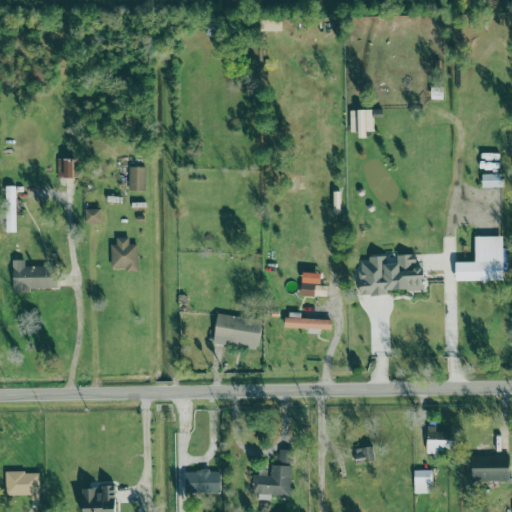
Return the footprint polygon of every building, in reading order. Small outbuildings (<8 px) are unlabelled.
[(350,110),(350,133),(358,132),(358,139),(367,138),(367,132),(373,132),(373,110),(350,110)] [(57,178),(79,178),(79,159),(57,158),(57,178)] [(145,167),(128,167),(130,191),(146,190),(145,167)] [(502,174),(482,174),(482,188),(502,187),(502,174)] [(16,186),(5,186),(7,233),(17,232),(16,186)] [(100,209),(86,209),(86,223),(101,223),(100,209)] [(457,281),(504,280),(503,236),(475,236),(476,262),(456,262),(457,281)] [(112,270),(138,270),(138,245),(129,244),(129,238),(112,238),(112,270)] [(425,289),(424,266),(416,267),(416,254),(397,255),(397,263),(386,263),(386,256),(370,257),(370,262),(360,262),(361,295),(389,294),(389,291),(425,289)] [(25,266),(25,260),(13,260),(13,290),(57,289),(57,266),(25,266)] [(328,297),(328,285),(301,284),(301,296),(328,297)] [(214,344),(259,349),(263,320),(218,315),(214,344)] [(333,320),(285,318),(285,328),(332,330),(333,320)] [(427,453),(450,455),(451,433),(436,433),(436,427),(428,426),(427,453)] [(375,461),(372,446),(354,450),(357,464),(375,461)] [(293,463),(293,450),(279,449),(279,462),(293,463)] [(510,481),(510,455),(472,456),(473,482),(510,481)] [(254,475),(253,494),(290,495),(291,466),(271,465),(271,476),(254,475)] [(414,470),(415,494),(428,494),(428,483),(433,483),(433,470),(414,470)] [(185,472),(185,493),(221,493),(221,471),(185,472)] [(5,496),(40,495),(39,472),(5,473),(5,496)] [(84,489),(84,511),(117,511),(117,485),(100,486),(100,488),(84,489)]
